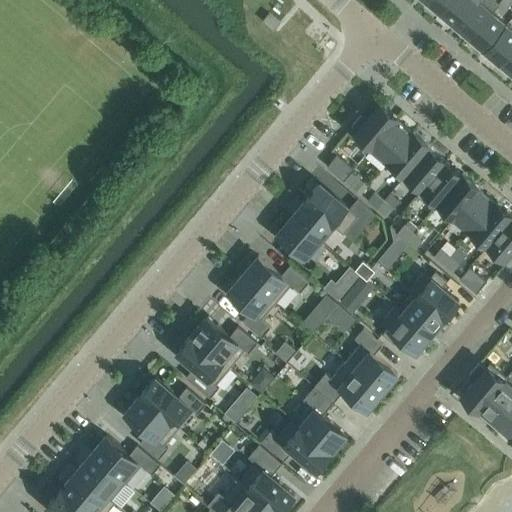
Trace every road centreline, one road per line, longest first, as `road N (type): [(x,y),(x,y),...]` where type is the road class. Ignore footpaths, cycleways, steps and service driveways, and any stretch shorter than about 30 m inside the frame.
road 1 (residential): [(0,473),(340,76),(355,42)]
road 2 (residential): [(511,286),(317,511)]
road 3 (residential): [(511,151),(401,60),(355,42)]
